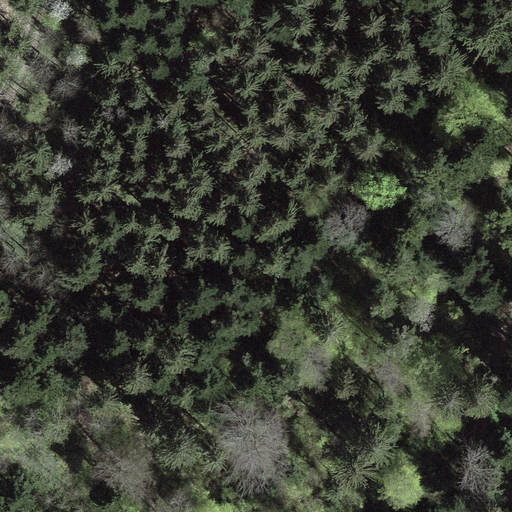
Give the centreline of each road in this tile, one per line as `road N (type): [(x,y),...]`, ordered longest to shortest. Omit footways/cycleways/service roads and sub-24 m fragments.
road 1 (track): [(511,305),(489,372),(466,511)]
road 2 (track): [(45,0),(0,113)]
